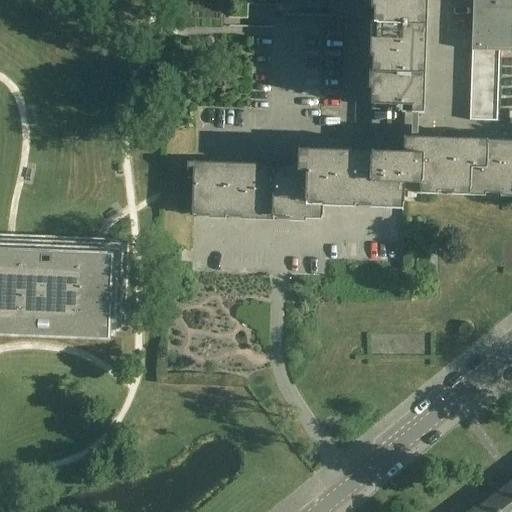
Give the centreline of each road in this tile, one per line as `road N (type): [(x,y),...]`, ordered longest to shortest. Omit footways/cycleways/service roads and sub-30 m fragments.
road 1 (residential): [(511,136),(200,131)]
road 2 (unclassified): [(345,488),(279,375),(277,251)]
road 3 (unclassified): [(345,488),(511,350)]
